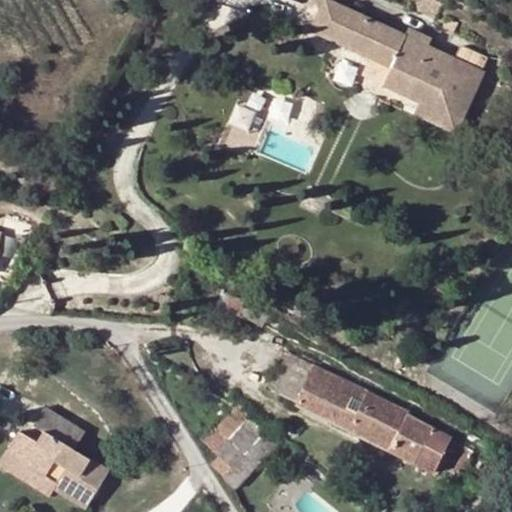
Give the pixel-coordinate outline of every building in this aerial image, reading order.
[(313,0),(304,18),(328,31),(344,2),(340,0),(313,0)] [(344,2),(328,31),(360,48),(372,76),(410,96),(445,115),(447,116),(472,70),(344,2)] [(439,126),(445,115),(410,96),(404,107),(439,126)] [(248,137),(257,116),(236,106),(227,128),(248,137)] [(230,317),(235,320),(244,304),(213,286),(206,300),(232,313),(230,317)] [(261,328),(266,316),(244,304),(235,320),(244,324),(245,321),(261,328)] [(273,391),(295,402),(313,367),(290,356),(273,391)] [(294,406),(367,443),(387,404),(313,367),(295,402),(294,406)] [(244,411),(236,404),(214,431),(227,442),(209,462),(234,485),(276,438),(244,411)] [(387,404),(367,443),(431,474),(449,439),(405,418),(407,414),(387,404)] [(35,443),(17,432),(6,450),(57,482),(53,488),(85,508),(107,472),(72,451),(84,432),(43,407),(32,425),(42,432),(35,443)] [(285,421),(276,438),(278,439),(293,448),(299,437),(296,435),(299,429),(285,421)] [(473,452),(465,448),(448,482),(457,486),(473,452)] [(0,459),(0,463),(49,493),(53,488),(57,482),(6,450),(0,459)] [(498,497),(486,510),(488,511),(504,511),(509,507),(498,497)]
